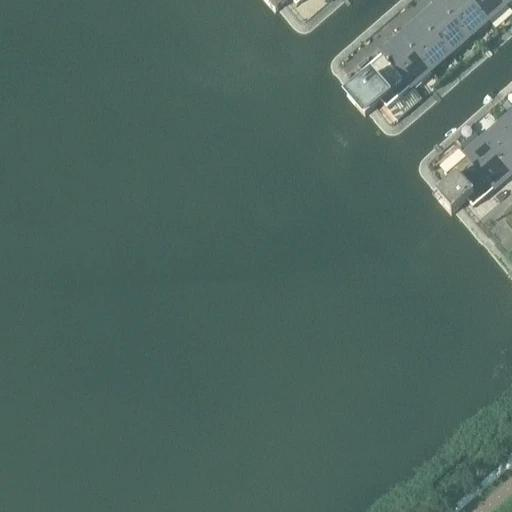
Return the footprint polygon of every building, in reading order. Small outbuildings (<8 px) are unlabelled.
[(290,1),(289,0),(262,0),(275,14),(290,1)] [(466,0),(447,0),(439,7),(468,40),(487,23),(466,0)] [(500,0),(466,0),(487,23),(506,7),(500,0)] [(439,7),(420,23),(449,56),(468,40),(439,7)] [(420,23),(402,40),(430,73),(449,56),(420,23)] [(402,40),(383,56),(411,89),(430,73),(402,40)] [(364,85),(380,104),(386,111),(411,89),(383,56),(358,78),(364,85)] [(380,104),(364,85),(348,99),(365,118),(380,104)] [(511,118),(501,128),(511,141),(511,118)] [(511,141),(501,128),(483,143),(511,175),(511,141)] [(511,175),(483,143),(466,158),(495,191),(511,175)] [(450,184),(467,203),(473,210),(495,191),(466,158),(444,177),(450,184)] [(467,203),(450,184),(434,198),(451,217),(467,203)]
